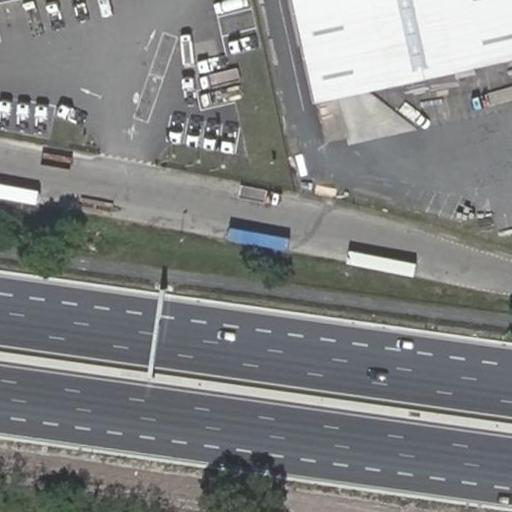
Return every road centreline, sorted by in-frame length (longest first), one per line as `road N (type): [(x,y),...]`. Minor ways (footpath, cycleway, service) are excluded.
road 1 (unclassified): [(0,171),(511,273)]
road 2 (motorway): [(0,388),(511,461)]
road 3 (motorway): [(511,387),(0,316)]
road 4 (unknown): [(161,202),(115,88)]
